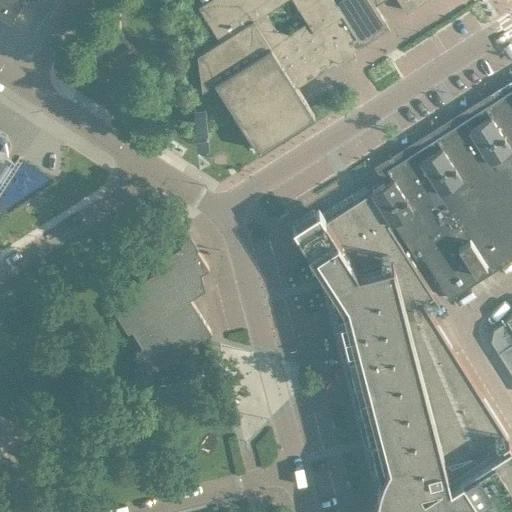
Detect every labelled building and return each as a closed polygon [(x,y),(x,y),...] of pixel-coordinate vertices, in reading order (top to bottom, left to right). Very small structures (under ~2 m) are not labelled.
[(22,0),(0,0),(0,16),(6,20),(18,0),(19,0),(23,2),(24,1),(22,0)] [(372,2),(375,0),(397,0),(402,8),(415,0),(198,0),(195,2),(216,36),(194,50),(198,87),(211,79),(255,148),(311,112),(290,79),(328,55),(333,64),(352,52),(350,48),(386,25),(383,21),(372,2)] [(511,252),(511,73),(442,118),(438,117),(424,126),(424,130),(371,163),(380,179),(368,187),(388,218),(389,218),(412,254),(418,250),(446,294),(511,252)] [(202,106),(189,108),(191,120),(203,118),(202,106)] [(368,187),(323,215),(315,203),(288,220),(295,230),(297,234),(326,279),(376,474),(373,484),(371,494),(370,504),(370,509),(370,511),(493,511),(511,500),(511,444),(420,299),(430,293),(435,301),(436,301),(385,220),(388,218),(368,187)] [(511,307),(502,314),(503,316),(511,330),(511,307)] [(487,337),(494,348),(511,337),(511,330),(503,316),(490,325),(487,337)] [(508,370),(511,367),(511,337),(494,348),(508,370)]
